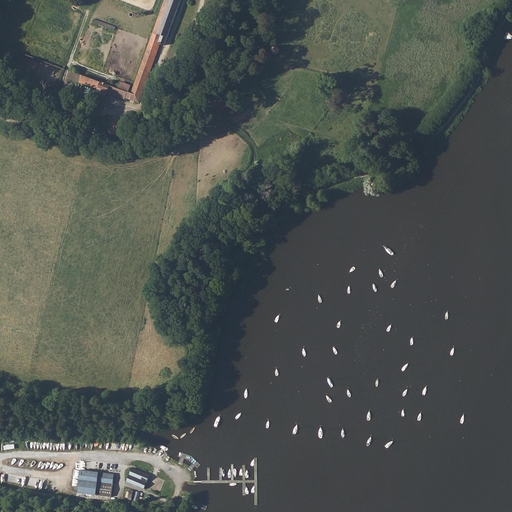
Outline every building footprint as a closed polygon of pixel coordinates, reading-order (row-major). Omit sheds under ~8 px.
[(130,93),(82,76),(79,83),(97,90),(98,89),(107,93),(108,94),(124,99),(125,98),(138,103),(138,102),(160,43),(164,45),(180,0),(164,0),(152,33),(151,37),(130,93)] [(93,18),(93,21),(115,30),(116,27),(93,18)] [(271,49),(271,51),(271,52),(272,53),(273,54),(275,55),(276,55),(277,54),(279,53),(279,51),(279,50),(279,48),(278,47),(277,46),(275,46),(274,46),(273,47),(272,47),(271,48),(271,49)] [(146,483),(141,480),(144,473),(133,469),(127,482),(143,490),(146,483)] [(80,471),(77,493),(110,499),(114,476),(80,471)]
